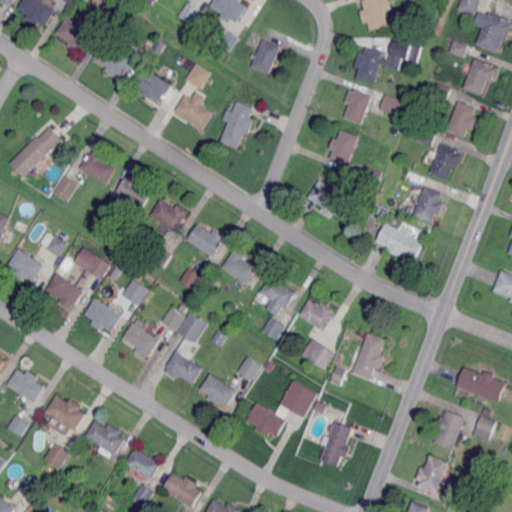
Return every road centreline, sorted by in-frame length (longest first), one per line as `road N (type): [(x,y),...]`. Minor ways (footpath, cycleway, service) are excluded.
road 1 (residential): [(344,511),(262,476),(0,306),(14,73),(24,60)]
road 2 (residential): [(511,340),(358,276),(0,43)]
road 3 (residential): [(511,139),(367,511)]
road 4 (residential): [(263,214),(323,53),(327,22),(311,0)]
